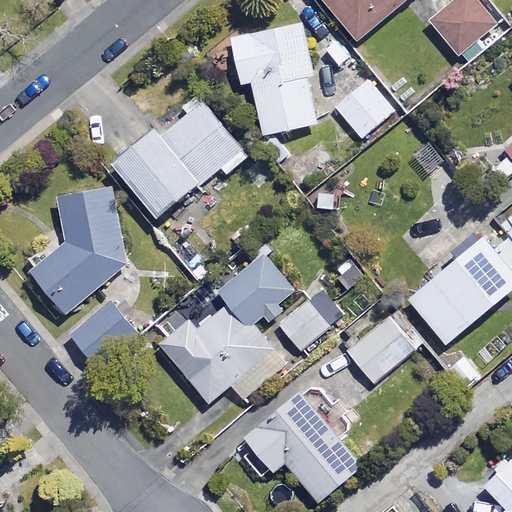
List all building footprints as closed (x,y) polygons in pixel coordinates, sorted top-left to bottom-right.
[(417,0),(329,0),(364,43),(417,0)] [(502,26),(479,0),(465,0),(437,25),(465,58),(502,26)] [(318,76),(307,25),(239,41),(249,86),(259,84),(271,138),(323,125),(312,77),(318,76)] [(398,114),(372,80),(339,105),(366,139),(398,114)] [(254,158),(211,103),(168,136),(164,131),(122,164),(165,220),(228,170),(232,175),(254,158)] [(137,263),(117,186),(64,200),(75,243),(38,273),(72,315),(137,263)] [(511,240),(501,226),(463,255),(468,262),(417,300),(452,346),(511,300),(511,240)] [(302,292),(272,255),(225,292),(235,304),(203,331),(195,321),(167,345),(214,404),(237,385),(249,400),(294,363),(262,324),(302,292)] [(334,327),(313,302),(284,325),(305,351),(334,327)] [(375,387),(427,351),(393,303),(342,339),(375,387)] [(142,334),(117,304),(78,337),(103,367),(142,334)] [(349,426),(320,389),(254,441),(279,472),(291,462),(324,503),(373,465),(345,430),(349,426)] [(511,511),(511,464),(489,486),(511,509),(511,511),(510,511),(511,511)]
